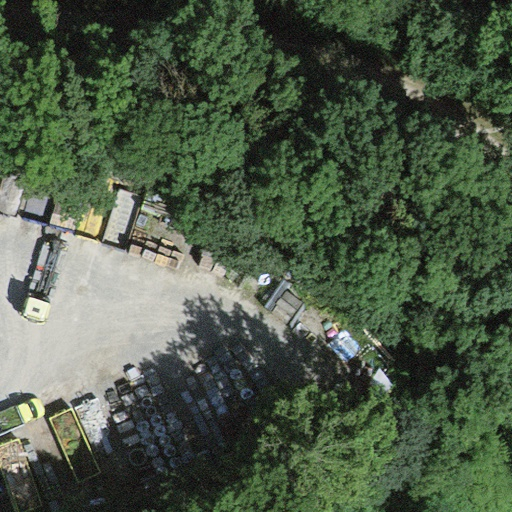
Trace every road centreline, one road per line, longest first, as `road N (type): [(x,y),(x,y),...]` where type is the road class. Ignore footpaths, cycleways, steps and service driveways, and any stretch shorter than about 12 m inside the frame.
road 1 (track): [(0,17),(344,62),(475,128),(511,167)]
road 2 (unknown): [(0,413),(46,385),(70,355),(61,292),(45,278),(0,272)]
